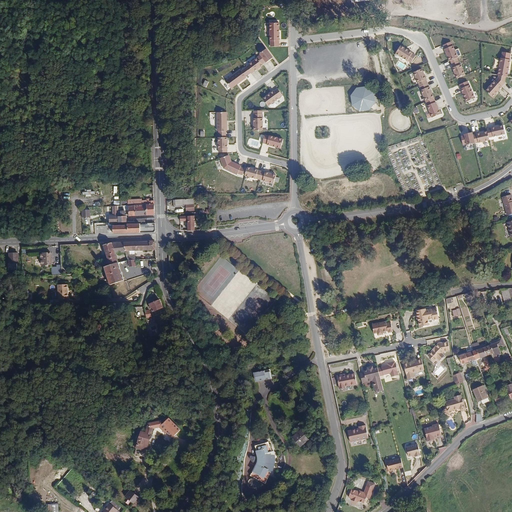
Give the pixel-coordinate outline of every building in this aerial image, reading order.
[(275,26),(266,26),(266,43),(267,43),(267,49),(275,50),(275,44),(275,26)] [(441,50),(446,62),(447,62),(454,59),(455,59),(450,47),(449,47),(448,43),(440,46),(442,50),(441,50)] [(397,47),(392,55),(404,62),(408,64),(412,57),(409,55),(409,54),(397,47)] [(255,61),(259,67),(262,65),(263,66),(270,61),(263,52),(256,57),(257,58),(254,60),(255,61)] [(498,59),(495,76),(502,77),(504,78),(507,60),(506,60),(507,54),(499,53),(498,59)] [(246,68),(243,70),(247,76),(248,77),(251,74),(251,75),(260,68),(259,67),(255,61),(246,68)] [(455,63),(449,65),(450,69),(449,69),(454,80),(462,76),(458,66),(457,66),(455,63)] [(243,70),(238,74),(242,80),(247,76),(243,70)] [(419,71),(410,74),(415,85),(415,84),(417,88),(424,84),(423,81),(419,71)] [(222,84),(228,92),(243,81),(242,80),(238,74),(237,73),(222,84)] [(501,84),(495,78),(492,82),(492,81),(482,92),(489,99),(499,88),(498,87),(501,84)] [(457,86),(458,90),(464,103),(472,99),(467,86),(466,86),(464,82),(457,86)] [(424,84),(417,88),(423,103),(431,100),(426,88),(424,84)] [(366,86),(357,87),(350,95),(352,107),(361,111),(371,110),(376,103),(375,91),(366,86)] [(271,94),(259,102),(265,109),(276,101),(279,98),(274,91),(271,94)] [(431,100),(423,103),(425,107),(425,108),(430,120),(438,116),(433,104),(431,100)] [(214,116),(215,135),(216,135),(223,134),(224,134),(224,116),(214,116)] [(251,122),(251,134),(260,134),(260,121),(259,121),(259,117),(251,117),(251,122)] [(488,129),(484,130),(485,132),(486,138),(490,137),(490,138),(502,135),(500,126),(488,129)] [(474,135),(470,136),(472,144),(476,144),(487,141),(486,138),(485,132),(474,135)] [(464,145),(465,147),(472,145),(472,144),(470,136),(470,134),(462,136),(462,137),(459,138),(461,146),(464,145)] [(266,140),(262,138),(260,146),(264,147),(264,148),(278,151),(280,143),(266,139),(266,140)] [(216,152),(216,156),(224,156),(224,152),(225,152),(224,141),(223,141),(216,141),(215,141),(216,152)] [(226,158),(217,161),(221,172),(234,178),(235,177),(240,178),(242,172),(238,170),(238,169),(229,165),(226,158)] [(244,170),(242,179),(253,182),(257,182),(259,174),(255,173),(244,170)] [(262,175),(259,174),(257,182),(260,183),(260,184),(271,187),(273,178),(263,175),(262,175)] [(511,212),(511,211),(511,209),(510,206),(511,205),(510,201),(509,201),(506,194),(497,197),(504,215),(511,212)] [(153,212),(153,198),(148,198),(148,199),(144,199),(144,201),(145,201),(145,202),(145,212),(153,212)] [(193,210),(193,198),(173,198),(173,203),(185,203),(185,206),(185,210),(193,210)] [(145,212),(145,202),(140,201),(138,201),(138,204),(133,204),(133,212),(145,212)] [(115,208),(115,204),(112,204),(112,211),(107,211),(107,219),(115,219),(115,208)] [(115,208),(115,219),(124,219),(124,212),(122,212),(122,210),(122,208),(115,208)] [(186,229),(192,230),(193,215),(178,216),(178,220),(186,220),(186,229)] [(154,230),(154,220),(145,221),(145,224),(138,224),(138,220),(118,221),(118,222),(111,222),(111,230),(154,230)] [(122,261),(131,260),(130,251),(150,250),(150,240),(118,242),(119,251),(119,256),(122,259),(122,261)] [(119,251),(118,242),(106,242),(97,247),(100,255),(104,265),(113,263),(110,251),(119,251)] [(9,253),(8,262),(18,262),(18,253),(9,253)] [(51,264),(51,253),(41,253),(41,265),(51,264)] [(119,266),(118,261),(113,263),(104,265),(98,267),(105,286),(119,280),(115,267),(119,266)] [(67,284),(58,285),(58,297),(68,296),(67,284)] [(502,290),(501,290),(505,305),(504,305),(505,307),(511,303),(511,302),(508,290),(502,290)] [(153,312),(163,308),(160,300),(150,304),(153,312)] [(439,317),(437,307),(432,308),(431,307),(426,308),(425,307),(417,309),(420,324),(429,322),(428,318),(434,317),(434,319),(439,317)] [(462,314),(460,308),(452,310),(454,317),(462,314)] [(385,325),(384,323),(373,326),(375,335),(378,335),(379,337),(384,336),(384,333),(389,332),(389,333),(394,332),(392,324),(387,325),(385,325)] [(489,345),(490,347),(496,345),(498,351),(504,349),(501,341),(489,345)] [(448,343),(441,344),(438,345),(434,349),(435,350),(433,352),(433,351),(428,357),(434,363),(437,360),(440,363),(445,357),(442,355),(443,354),(449,352),(448,343)] [(479,344),(472,347),(474,353),(477,352),(482,350),(484,349),(483,346),(480,348),(479,344)] [(490,347),(493,358),(500,356),(498,351),(496,345),(490,347)] [(493,358),(490,347),(484,349),(482,350),(485,357),(490,356),(491,359),(493,358)] [(485,357),(482,350),(477,352),(480,359),(482,358),(483,361),(486,360),(485,357)] [(475,361),(472,353),(457,359),(459,367),(470,363),(475,361)] [(399,375),(396,362),(395,363),(395,361),(387,363),(387,364),(378,367),(381,379),(384,378),(385,382),(393,380),(392,377),(399,375)] [(415,379),(414,374),(425,371),(422,361),(415,362),(415,363),(404,366),(406,376),(408,381),(415,379)] [(371,384),(375,396),(383,394),(377,371),(372,372),(372,369),(367,371),(367,373),(363,374),(363,376),(359,377),(361,386),(371,384)] [(272,382),(270,372),(254,376),(256,385),(272,382)] [(354,374),(347,376),(336,378),(339,391),(345,390),(344,389),(356,386),(354,374)] [(463,385),(460,376),(453,379),(457,388),(463,385)] [(477,403),(487,399),(482,387),(472,390),(477,403)] [(463,405),(461,398),(454,400),(454,402),(445,404),(446,409),(443,414),(449,418),(452,413),(460,411),(461,413),(465,412),(463,405)] [(163,419),(159,424),(163,428),(165,426),(173,433),(180,424),(168,414),(163,419)] [(148,449),(153,426),(149,422),(148,421),(145,430),(140,430),(137,447),(148,449)] [(432,429),(432,430),(424,432),(425,438),(427,445),(434,443),(433,441),(440,439),(438,428),(432,429)] [(368,442),(365,429),(358,430),(358,432),(347,434),(350,446),(368,442)] [(307,442),(300,436),(294,442),(300,448),(307,442)] [(419,458),(416,447),(405,450),(407,459),(410,458),(413,458),(413,459),(419,458)] [(260,462),(260,465),(268,467),(276,468),(276,459),(273,459),(270,448),(257,451),(260,462)] [(401,470),(399,460),(385,464),(387,473),(393,471),(392,471),(395,470),(395,471),(401,470)] [(268,467),(260,465),(260,468),(254,479),(266,486),(271,476),(274,477),(276,468),(268,467)] [(122,497),(126,500),(129,503),(139,492),(131,486),(122,497)] [(357,506),(362,508),(363,504),(364,504),(365,502),(368,503),(372,493),(365,491),(363,497),(361,497),(360,497),(350,494),(347,502),(350,503),(350,505),(356,507),(357,506)] [(119,511),(118,511),(121,507),(113,501),(110,504),(109,503),(101,511),(119,511)]
